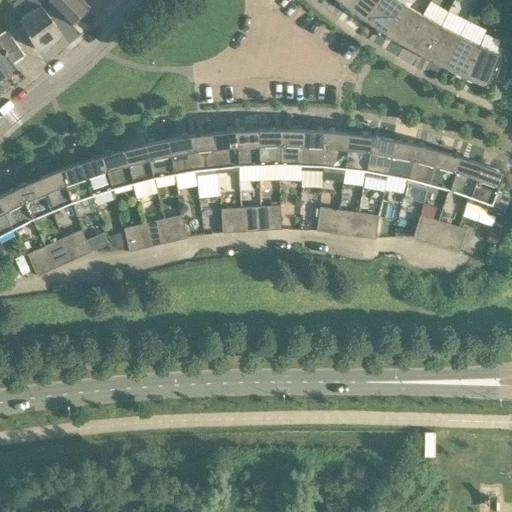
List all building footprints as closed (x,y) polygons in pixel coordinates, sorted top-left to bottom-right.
[(33,0),(13,0),(12,1),(20,23),(36,52),(61,34),(41,6),(39,8),(33,0)] [(45,0),(47,2),(69,25),(88,7),(81,0),(45,0)] [(336,0),(347,9),(353,0),(336,0)] [(353,0),(347,9),(365,22),(380,0),(353,0)] [(395,0),(380,0),(365,22),(384,34),(403,5),(395,0)] [(511,0),(505,0),(503,8),(510,12),(511,6),(511,0)] [(403,5),(384,34),(404,46),(421,16),(403,5)] [(421,16),(404,46),(423,57),(440,27),(421,16)] [(440,27),(423,57),(443,67),(459,36),(440,27)] [(0,35),(0,77),(14,68),(12,65),(24,56),(6,31),(0,35)] [(459,36),(443,67),(464,78),(478,46),(459,36)] [(478,46),(464,78),(485,86),(498,54),(478,46)] [(235,131),(237,166),(259,165),(257,130),(235,131)] [(257,130),(259,165),(280,165),(280,130),(257,130)] [(280,130),(280,165),(301,165),(303,130),(280,130)] [(323,172),(325,131),(303,130),(301,165),(301,171),(323,172)] [(238,172),(237,166),(235,131),(212,133),(217,174),(238,172)] [(343,174),(344,168),(348,133),(325,131),(323,172),(343,174)] [(190,136),(196,176),(217,174),(212,133),(190,136)] [(344,168),(365,170),(370,136),(348,133),(344,168)] [(167,140),(174,174),(194,170),(195,176),(196,176),(190,136),(167,140)] [(365,170),(364,176),(385,181),(393,140),(370,136),(365,170)] [(145,144),(153,178),(174,174),(167,140),(145,144)] [(393,140),(385,181),(386,181),(387,175),(407,178),(405,184),(406,184),(415,145),(393,140)] [(123,149),(132,183),(153,178),(145,144),(123,149)] [(415,145),(406,184),(427,190),(429,184),(428,184),(437,150),(415,145)] [(101,155),(111,189),(132,183),(123,149),(101,155)] [(428,184),(429,184),(448,190),(459,156),(437,150),(428,184)] [(80,162),(91,196),(111,189),(101,155),(80,162)] [(459,156),(448,190),(468,196),(466,202),(467,202),(480,164),(459,156)] [(58,170),(71,203),(91,196),(80,162),(58,170)] [(487,210),(501,215),(508,196),(494,191),(502,171),(480,164),(467,202),(487,210)] [(37,179),(51,211),(71,203),(58,170),(37,179)] [(17,188),(32,220),(51,211),(37,179),(17,188)] [(0,196),(0,204),(12,229),(32,220),(17,188),(0,196)] [(0,235),(12,229),(0,204),(0,235)] [(270,230),(268,206),(256,207),(258,231),(270,230)] [(280,206),(268,206),(270,230),(282,230),(280,206)] [(258,231),(256,207),(244,208),(246,232),(258,231)] [(328,233),(331,209),(319,207),(316,231),(328,233)] [(246,232),(244,208),(233,209),(234,233),(246,232)] [(234,233),(233,209),(221,210),(222,233),(234,233)] [(340,234),(343,211),(331,209),(328,233),(340,234)] [(351,236),(355,212),(343,211),(340,234),(351,236)] [(363,238),(367,214),(355,212),(351,236),(363,238)] [(378,216),(367,214),(363,238),(375,239),(378,216)] [(182,215),(170,218),(175,241),(187,239),(182,215)] [(424,242),(431,219),(420,215),(413,238),(424,242)] [(175,241),(170,218),(158,221),(164,244),(175,241)] [(435,245),(443,222),(431,219),(424,242),(435,245)] [(164,244),(158,221),(147,223),(152,247),(164,244)] [(447,249),(454,226),(443,222),(435,245),(447,249)] [(152,247),(147,223),(135,226),(141,249),(152,247)] [(141,249),(135,226),(124,229),(129,252),(141,249)] [(466,229),(454,226),(447,249),(458,252),(466,229)] [(501,230),(491,227),(485,241),(495,245),(501,230)] [(81,231),(70,236),(80,257),(91,252),(81,231)] [(110,248),(123,245),(120,234),(108,236),(110,248)] [(80,257),(70,236),(59,240),(69,262),(80,257)] [(69,262),(59,240),(49,245),(59,267),(69,262)] [(59,267),(49,245),(38,250),(48,272),(59,267)] [(48,272),(38,250),(27,255),(37,277),(48,272)] [(434,457),(434,434),(434,433),(424,433),(424,434),(424,457),(434,457)]
